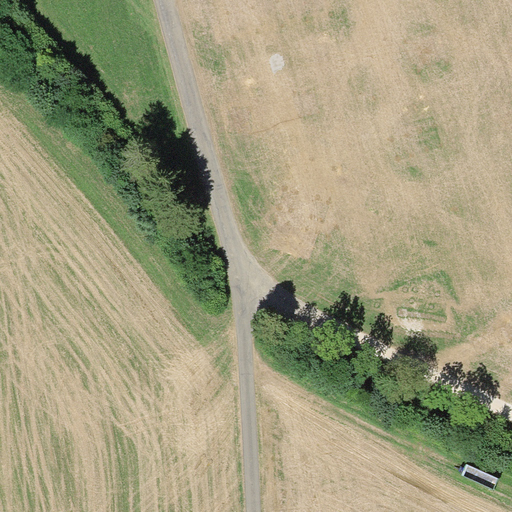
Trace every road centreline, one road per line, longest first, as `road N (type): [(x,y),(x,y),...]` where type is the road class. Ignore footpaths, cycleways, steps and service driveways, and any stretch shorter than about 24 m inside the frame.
road 1 (unclassified): [(254,511),(236,271),(159,0)]
road 2 (track): [(236,271),(511,417)]
